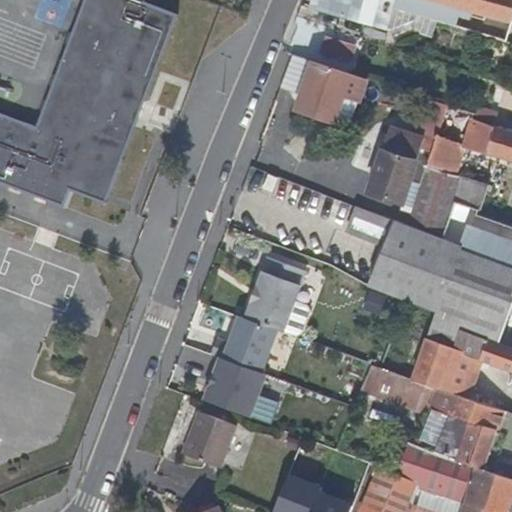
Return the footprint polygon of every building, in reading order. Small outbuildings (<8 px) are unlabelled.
[(157,0),(90,0),(40,133),(0,117),(0,187),(64,211),(70,195),(115,212),(187,21),(154,9),(157,0)] [(364,0),(311,0),(308,8),(383,29),(389,7),(364,0)] [(511,9),(511,0),(485,0),(485,2),(511,9)] [(478,25),(475,33),(495,39),(497,31),(478,25)] [(325,32),(318,50),(345,58),(350,41),(325,32)] [(360,78),(308,62),(291,111),(343,127),(360,78)] [(457,106),(443,102),(436,123),(445,125),(451,127),(457,106)] [(511,115),(506,113),(502,125),(511,128),(511,115)] [(511,128),(502,125),(471,116),(462,142),(479,147),(511,157),(511,128)] [(445,125),(436,123),(433,133),(442,135),(445,125)] [(382,143),(378,146),(365,188),(399,199),(407,176),(417,180),(401,224),(439,239),(452,200),(461,173),(423,163),(425,159),(429,145),(416,140),(418,132),(388,124),(382,143)] [(433,133),(429,145),(425,159),(461,173),(484,181),(487,169),(475,165),(479,147),(462,142),(442,135),(433,133)] [(484,181),(461,173),(452,200),(477,209),(483,188),(485,185),(484,181)] [(359,208),(349,204),(339,231),(377,243),(362,283),(369,288),(402,301),(431,311),(423,335),(448,345),(455,326),(498,342),(511,300),(511,266),(489,258),(439,239),(401,224),(359,208)] [(511,266),(511,247),(495,241),(489,258),(511,266)] [(254,305),(247,320),(278,332),(286,333),(307,273),(270,259),(259,288),(256,287),(250,303),(254,305)] [(511,300),(498,342),(511,346),(511,300)] [(247,320),(236,315),(219,356),(262,373),(278,332),(247,320)] [(423,335),(410,378),(438,388),(453,350),(478,359),(496,366),(511,371),(511,346),(498,342),(455,326),(448,345),(423,335)] [(438,388),(464,398),(478,359),(453,350),(438,388)] [(264,377),(222,360),(206,401),(248,418),(264,377)] [(366,362),(354,394),(421,417),(412,444),(504,478),(508,464),(484,454),(488,442),(511,450),(511,414),(464,398),(438,388),(410,378),(379,367),(366,362)] [(511,384),(511,371),(496,366),(493,378),(511,384)] [(194,409),(179,450),(217,465),(234,423),(194,409)] [(0,434),(0,457),(8,438),(0,434)] [(403,442),(381,434),(376,447),(382,450),(382,452),(396,458),(403,442)] [(403,442),(396,458),(389,478),(407,485),(462,505),(459,511),(505,511),(511,492),(511,480),(504,478),(412,444),(403,442)] [(397,511),(407,485),(389,478),(372,472),(357,508),(370,511),(397,511)] [(309,511),(320,486),(289,473),(272,511),(309,511)] [(348,511),(351,505),(320,492),(311,511),(348,511)] [(218,511),(213,501),(190,511),(218,511)]
